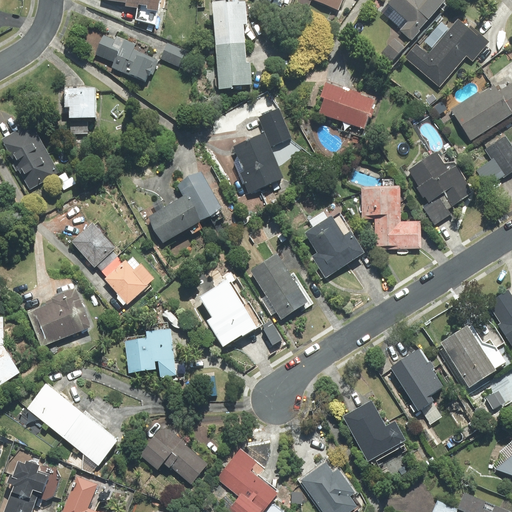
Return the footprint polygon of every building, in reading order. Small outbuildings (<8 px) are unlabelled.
[(156,0),(155,0),(100,0),(100,3),(125,7),(124,10),(137,12),(135,24),(157,27),(160,1),(156,0)] [(310,0),(310,1),(338,13),(341,6),(352,11),(356,0),(310,0)] [(412,42),(447,2),(443,0),(392,0),(387,7),(406,24),(399,32),(412,42)] [(211,6),(217,91),(217,93),(233,92),(232,90),(252,88),(251,65),(245,65),(243,29),(248,28),(247,4),(211,6)] [(440,90),(467,59),(472,64),(489,44),(471,29),(469,31),(458,22),(428,57),(415,46),(404,59),(440,90)] [(104,38),(95,56),(113,64),(110,70),(146,87),(157,63),(135,53),(137,48),(116,38),(114,42),(104,38)] [(404,51),(394,41),(381,55),(391,65),(404,51)] [(161,61),(187,72),(192,60),(184,56),(186,53),(168,45),(161,61)] [(471,142),(511,115),(511,84),(498,93),(495,88),(480,97),(477,94),(451,111),(471,142)] [(322,104),(318,116),(364,133),(374,104),(325,86),(319,102),(322,104)] [(64,91),(62,115),(69,115),(68,122),(71,123),(71,136),(88,137),(89,123),(95,123),(96,92),(64,91)] [(256,120),(263,136),(266,143),(272,141),(274,147),(291,140),(278,111),(256,120)] [(30,125),(1,142),(29,191),(58,174),(30,125)] [(232,149),(235,155),(220,161),(229,181),(240,176),(249,196),(282,182),(266,143),(263,136),(232,149)] [(489,188),(511,174),(511,143),(509,145),(505,138),(484,151),(491,162),(478,170),(489,188)] [(436,156),(408,174),(430,207),(425,209),(436,226),(451,216),(449,213),(472,198),(454,170),(448,174),(436,156)] [(52,181),(57,188),(61,186),(65,192),(75,185),(67,172),(52,181)] [(161,247),(199,227),(222,214),(201,175),(178,187),(185,200),(147,221),(161,247)] [(400,189),(362,189),(362,223),(374,223),(374,252),(420,252),(420,223),(401,224),(400,189)] [(332,219),(304,236),(315,255),(310,259),(324,281),(364,257),(351,235),(345,239),(332,219)] [(92,227),(72,245),(95,270),(115,252),(92,227)] [(134,273),(120,258),(99,278),(127,307),(155,281),(141,266),(134,273)] [(290,278),(277,258),(247,276),(262,299),(259,301),(271,319),(277,315),(281,322),(303,308),(305,311),(314,306),(294,275),(290,278)] [(210,318),(205,322),(223,352),(263,328),(234,279),(199,300),(210,318)] [(511,298),(508,294),(484,310),(511,349),(511,348),(511,298)] [(79,297),(28,316),(40,350),(92,331),(79,297)] [(4,351),(4,321),(0,320),(0,388),(2,388),(20,376),(3,351),(4,351)] [(468,392),(476,387),(481,395),(495,386),(489,378),(505,368),(497,355),(488,361),(466,328),(439,346),(468,392)] [(175,363),(172,333),(125,337),(128,375),(158,372),(159,385),(183,383),(182,362),(175,363)] [(430,398),(442,390),(419,353),(383,375),(410,418),(434,403),(430,398)] [(27,411),(86,460),(83,464),(93,472),(96,468),(98,469),(118,444),(48,386),(27,411)] [(384,431),(371,405),(343,419),(366,465),(406,445),(396,425),(384,431)] [(157,473),(162,467),(168,472),(170,469),(190,487),(207,467),(186,449),(190,444),(168,424),(139,458),(157,473)] [(511,441),(499,453),(499,461),(494,470),(511,477),(511,441)] [(239,499),(228,511),(264,511),(280,494),(258,475),(256,477),(250,472),(256,466),(239,450),(215,477),(239,499)] [(9,487),(15,489),(6,511),(33,511),(36,506),(40,507),(51,478),(39,474),(41,466),(28,462),(26,468),(17,465),(9,487)] [(299,483),(319,511),(355,511),(357,511),(349,500),(354,497),(338,473),(333,476),(325,465),(299,483)] [(90,511),(100,486),(76,477),(63,511),(90,511)] [(302,493),(292,493),(291,505),(302,505),(302,493)] [(504,511),(463,495),(457,511),(435,503),(431,511),(504,511)]
